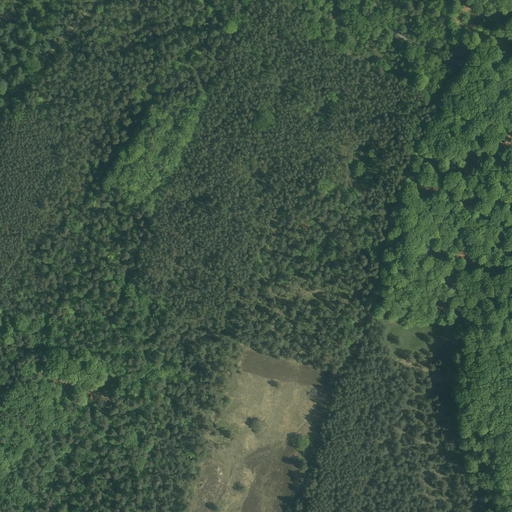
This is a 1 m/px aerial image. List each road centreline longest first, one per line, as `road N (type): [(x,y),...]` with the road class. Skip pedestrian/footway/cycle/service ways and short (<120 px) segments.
road 1 (tertiary): [(511,55),(464,64),(442,58),(344,0)]
road 2 (track): [(99,0),(0,111)]
